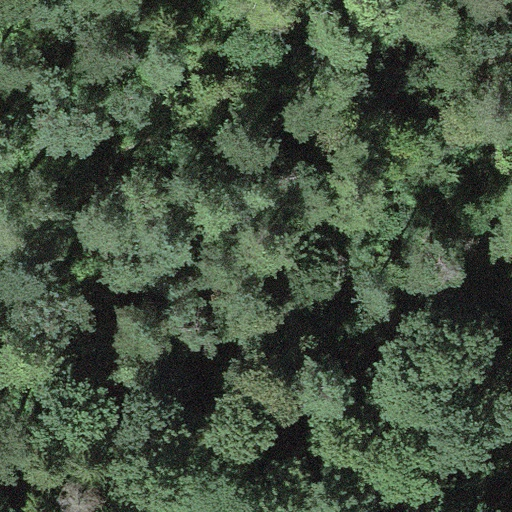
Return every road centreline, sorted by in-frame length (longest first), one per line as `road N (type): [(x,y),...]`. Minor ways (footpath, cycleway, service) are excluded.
road 1 (track): [(313,511),(315,433),(350,356),(421,287),(489,248),(511,244)]
road 2 (track): [(0,60),(115,0)]
